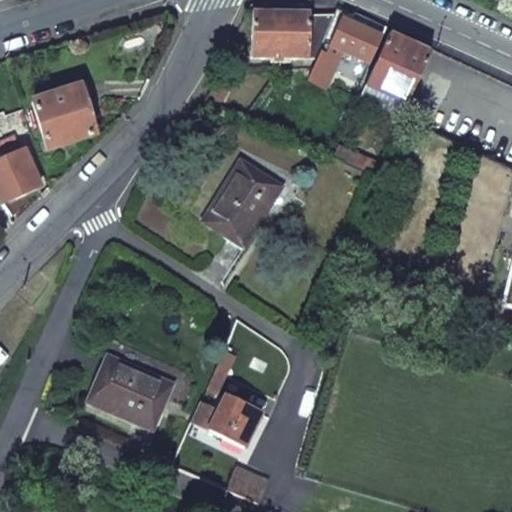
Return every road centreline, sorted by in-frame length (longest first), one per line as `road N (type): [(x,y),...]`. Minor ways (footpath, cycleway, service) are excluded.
road 1 (residential): [(77,191),(102,224),(16,421)]
road 2 (residential): [(16,421),(239,511)]
road 3 (residential): [(77,191),(174,95),(213,0)]
road 4 (residential): [(387,0),(511,56)]
